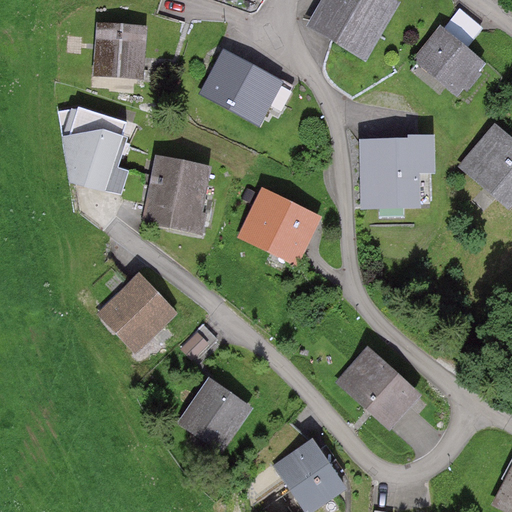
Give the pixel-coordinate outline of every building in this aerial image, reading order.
[(365,57),(394,6),(382,0),(329,0),(314,28),(365,57)] [(144,32),(100,29),(97,76),(141,79),(144,32)] [(480,66),(441,33),(417,61),(457,94),(480,66)] [(280,85),(224,56),(204,94),(260,123),(280,85)] [(126,128),(79,112),(59,115),(72,183),(118,199),(125,177),(115,174),(126,141),(122,139),(126,128)] [(511,203),(511,145),(496,132),(464,168),(508,208),(511,203)] [(433,174),(433,145),(362,146),(363,210),(417,209),(416,174),(433,174)] [(200,234),(205,213),(198,212),(206,174),(159,163),(146,222),(200,234)] [(314,222),(263,196),(243,237),(294,263),(314,222)] [(136,281),(99,315),(134,352),(171,317),(136,281)] [(219,341),(203,326),(179,348),(194,364),(219,341)] [(389,427),(416,398),(368,354),(341,383),(389,427)] [(248,412),(209,386),(184,425),(222,450),(248,412)] [(278,469),(293,492),(326,470),(311,447),(278,469)] [(293,492),(305,511),(312,511),(341,493),(326,470),(293,492)] [(511,477),(498,505),(511,511),(511,477)]
